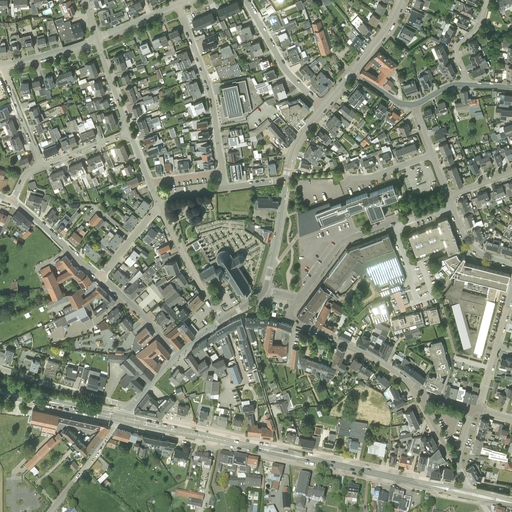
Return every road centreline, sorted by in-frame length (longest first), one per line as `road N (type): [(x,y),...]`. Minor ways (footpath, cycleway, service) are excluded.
road 1 (residential): [(224,188),(212,102),(177,4)]
road 2 (residential): [(299,298),(346,240),(452,205)]
road 3 (residential): [(425,394),(388,366),(293,319),(299,298)]
road 4 (residential): [(0,369),(129,407)]
road 5 (residential): [(322,107),(283,68),(245,0)]
road 6 (residential): [(223,319),(159,206)]
road 7 (primary): [(432,486),(310,459)]
road 8 (primary): [(122,415),(0,389)]
